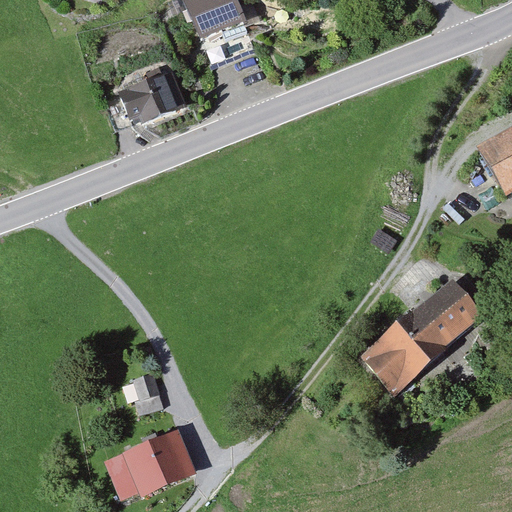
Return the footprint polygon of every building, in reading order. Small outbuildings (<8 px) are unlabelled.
[(237,0),(188,0),(183,2),(198,41),(247,22),(237,0)] [(192,109),(178,73),(118,96),(129,125),(140,121),(142,127),(192,109)] [(511,135),(482,152),(507,197),(511,194),(511,135)] [(379,401),(474,326),(443,287),(348,362),(379,401)] [(157,376),(130,384),(139,419),(166,411),(157,376)] [(175,438),(104,467),(121,511),(193,482),(175,438)]
